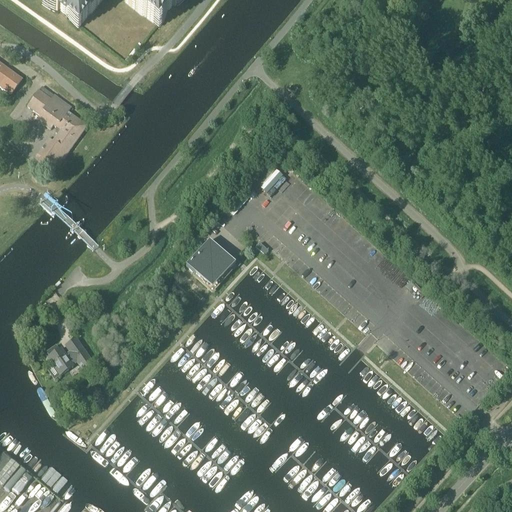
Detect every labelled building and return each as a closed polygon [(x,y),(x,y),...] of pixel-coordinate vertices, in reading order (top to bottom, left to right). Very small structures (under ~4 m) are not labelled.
[(46,0),(44,3),(55,12),(56,13),(57,12),(58,12),(67,19),(78,28),(126,65),(156,27),(165,15),(172,6),(175,7),(180,0),(46,0)] [(0,88),(10,96),(21,81),(0,65),(0,88)] [(40,159),(36,165),(52,176),(87,128),(67,114),(71,109),(54,97),(53,97),(41,88),(27,108),(39,117),(36,121),(50,131),(53,127),(56,129),(55,131),(55,135),(57,136),(56,138),(52,142),(48,140),(37,156),(40,159)] [(224,255),(209,242),(185,268),(211,292),(235,266),(224,255)] [(255,249),(264,257),(268,253),(259,245),(255,249)] [(26,328),(32,332),(35,326),(29,322),(26,328)] [(85,370),(92,364),(75,340),(67,345),(72,351),(64,357),(60,350),(58,352),(55,348),(46,354),(49,358),(47,359),(60,377),(72,368),(72,367),(79,362),(85,370)]
